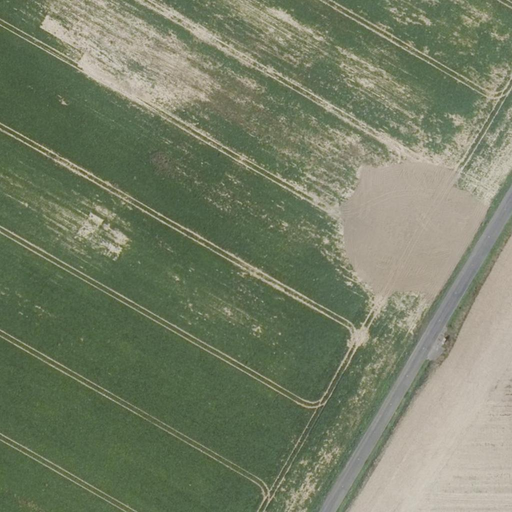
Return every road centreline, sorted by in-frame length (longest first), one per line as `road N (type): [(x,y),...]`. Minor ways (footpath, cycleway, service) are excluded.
road 1 (tertiary): [(327,511),(437,325)]
road 2 (tertiary): [(511,198),(437,325)]
